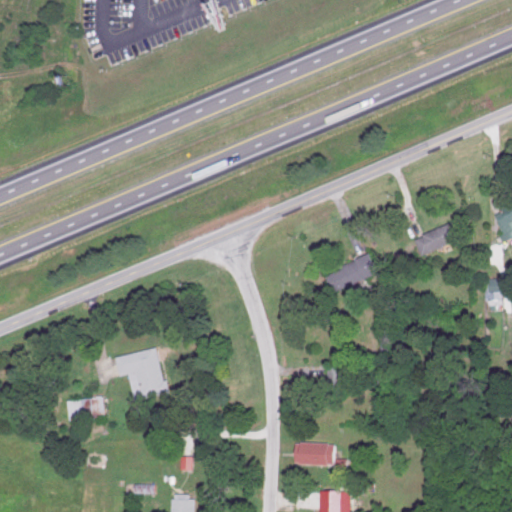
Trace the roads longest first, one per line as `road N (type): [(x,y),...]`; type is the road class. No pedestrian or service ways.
road 1 (motorway): [(0,254),(511,37)]
road 2 (residential): [(0,328),(511,112)]
road 3 (motorway): [(460,0),(0,195)]
road 4 (residential): [(269,511),(273,364),(228,233)]
